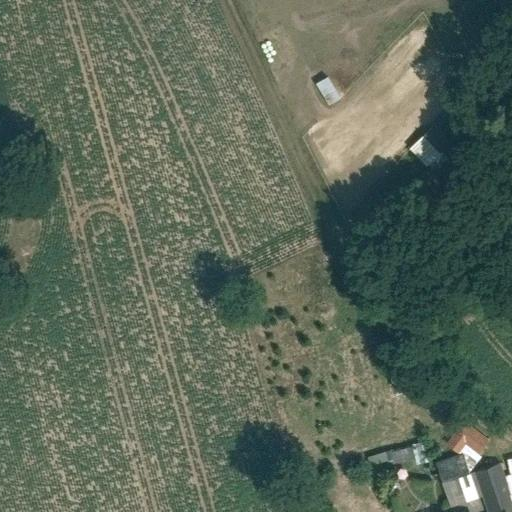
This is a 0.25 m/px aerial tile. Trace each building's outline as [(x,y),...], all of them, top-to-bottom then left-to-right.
[(470,122),(453,103),(407,144),(427,166),(445,150),(442,147),(470,122)] [(491,436),(463,418),(447,444),(460,452),(466,442),(481,452),(491,436)] [(427,441),(397,450),(401,463),(431,454),(427,441)] [(469,469),(463,452),(437,461),(443,478),(469,469)] [(473,511),(511,511),(511,471),(506,474),(500,458),(474,467),(482,491),(489,511),(474,511),(473,511)] [(443,478),(451,502),(482,491),(474,467),(469,469),(443,478)]
